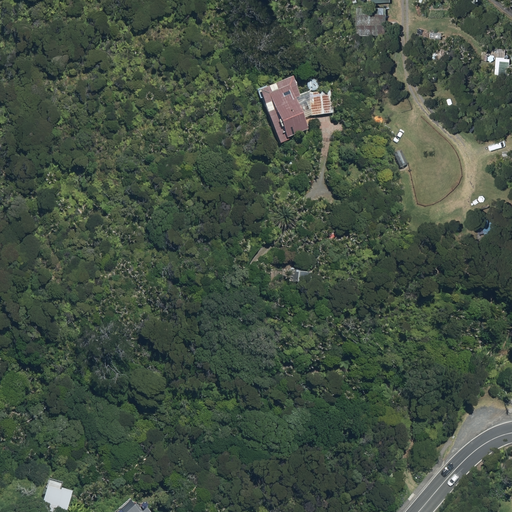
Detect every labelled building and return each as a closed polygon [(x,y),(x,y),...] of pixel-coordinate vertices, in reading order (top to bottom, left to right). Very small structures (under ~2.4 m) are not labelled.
[(386,8),(357,8),(357,36),(386,36),(386,8)] [(509,77),(510,62),(500,61),(499,77),(509,77)] [(253,95),(276,145),(304,133),(290,100),(297,97),(289,79),(253,95)] [(331,115),(328,92),(307,95),(310,118),(331,115)] [(465,129),(473,135),(477,129),(469,124),(465,129)] [(393,154),(399,169),(406,166),(400,151),(393,154)] [(485,236),(498,233),(494,218),(481,221),(485,236)] [(406,247),(414,238),(405,229),(397,238),(406,247)] [(65,511),(68,505),(72,490),(61,487),(62,483),(49,479),(39,511),(65,511)]
